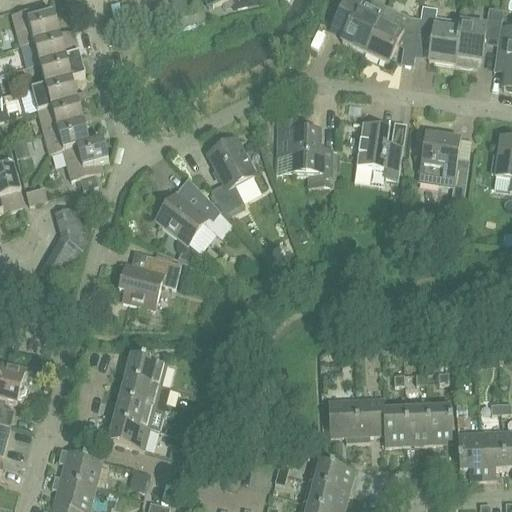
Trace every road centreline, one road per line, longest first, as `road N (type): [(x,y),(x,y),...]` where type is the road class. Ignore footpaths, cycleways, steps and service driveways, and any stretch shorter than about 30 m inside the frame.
road 1 (residential): [(123,168),(293,82),(511,111)]
road 2 (residential): [(78,448),(174,473),(187,492),(235,503),(265,500)]
road 3 (residential): [(123,168),(124,135),(88,5)]
road 4 (residential): [(67,356),(111,197)]
road 5 (residential): [(111,197),(48,212),(36,244),(0,253)]
